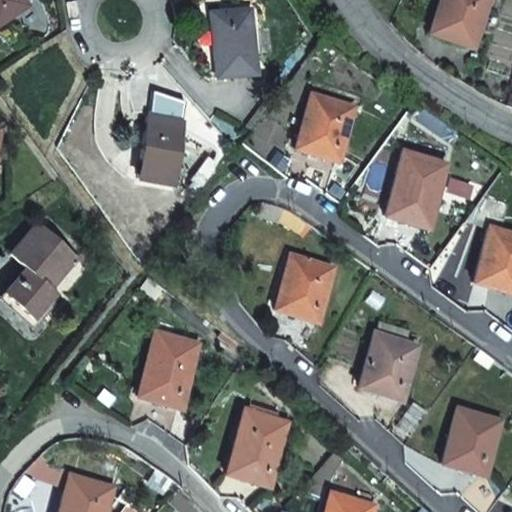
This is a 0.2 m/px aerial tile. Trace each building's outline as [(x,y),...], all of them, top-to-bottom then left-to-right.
[(0,0),(0,21),(25,5),(22,0),(0,0)] [(487,0),(439,0),(429,33),(464,46),(467,37),(470,28),(476,30),(487,0)] [(250,9),(208,12),(211,45),(213,78),(254,74),(250,9)] [(352,106),(309,93),(293,148),(311,153),(329,159),(334,142),(341,144),(352,106)] [(421,109),(411,101),(404,111),(414,119),(421,109)] [(164,118),(148,115),(137,177),(170,183),(181,121),(164,118)] [(444,164),(401,150),(382,215),(400,220),(418,226),(423,209),(430,211),(444,164)] [(215,169),(206,162),(196,174),(205,181),(215,169)] [(511,227),(490,221),(472,281),(490,287),(509,292),(511,281),(511,227)] [(34,222),(5,253),(22,267),(0,292),(14,305),(28,318),(52,293),(46,288),(73,258),(34,222)] [(320,304),(332,266),(289,253),(273,308),(291,313),(309,319),(314,302),(320,304)] [(199,331),(155,320),(135,395),(153,400),(171,406),(176,388),(182,390),(199,331)] [(415,345),(372,332),(356,387),(374,392),(392,397),(397,380),(404,383),(415,345)] [(288,412),(247,399),(245,408),(243,407),(223,472),(241,478),(259,483),(264,466),(271,468),(288,412)] [(498,420),(455,408),(440,463),(458,468),(477,473),(481,456),(488,458),(498,420)] [(103,511),(111,486),(68,474),(57,511),(103,511)] [(334,493),(329,492),(322,511),(369,511),(372,504),(369,503),(372,494),(338,484),(334,493)]
